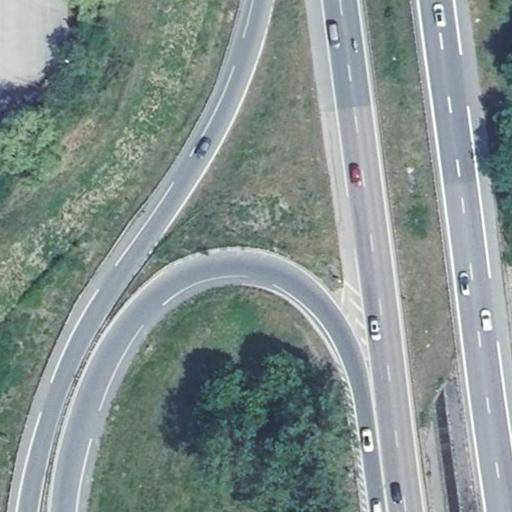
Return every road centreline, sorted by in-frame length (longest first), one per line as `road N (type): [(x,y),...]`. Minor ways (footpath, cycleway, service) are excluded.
road 1 (motorway): [(61,511),(79,419),(124,325),(180,278),(234,266),(299,285),(343,338),(361,390),(378,511)]
road 2 (motorway): [(262,0),(208,144),(72,354),(52,401),(26,511)]
road 3 (motorway): [(505,511),(436,0)]
road 4 (motorway): [(340,0),(407,511)]
road 5 (secondary): [(511,322),(450,437)]
